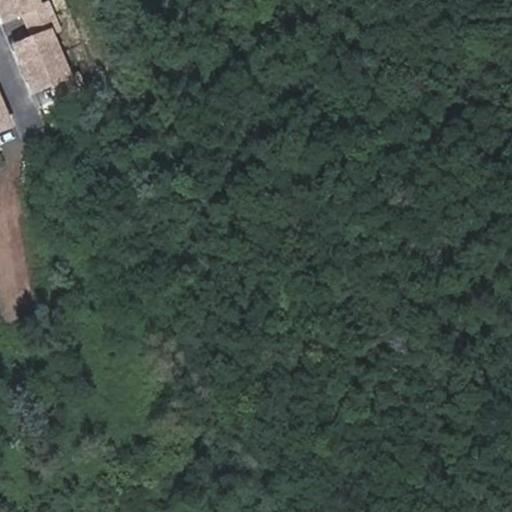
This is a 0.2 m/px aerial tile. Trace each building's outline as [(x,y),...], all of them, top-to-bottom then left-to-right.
[(40,5),(37,0),(0,0),(0,8),(6,22),(24,13),(40,5)] [(49,1),(40,5),(24,13),(36,38),(53,30),(61,26),(49,1)] [(75,75),(53,30),(36,38),(18,47),(40,92),(58,83),(75,75)] [(83,71),(75,75),(58,83),(65,95),(88,83),(83,71)] [(0,134),(4,133),(23,123),(1,79),(0,79),(0,134)] [(0,150),(10,145),(4,133),(0,134),(0,150)]
